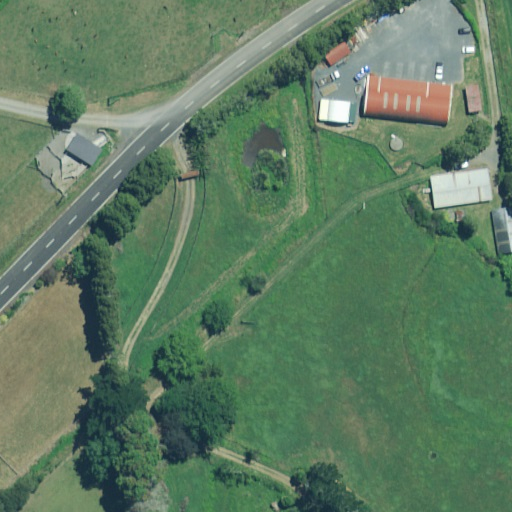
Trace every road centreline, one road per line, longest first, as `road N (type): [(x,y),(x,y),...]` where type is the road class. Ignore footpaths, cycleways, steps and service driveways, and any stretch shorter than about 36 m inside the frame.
road 1 (unclassified): [(337,0),(150,136),(0,297)]
road 2 (track): [(0,105),(150,136)]
